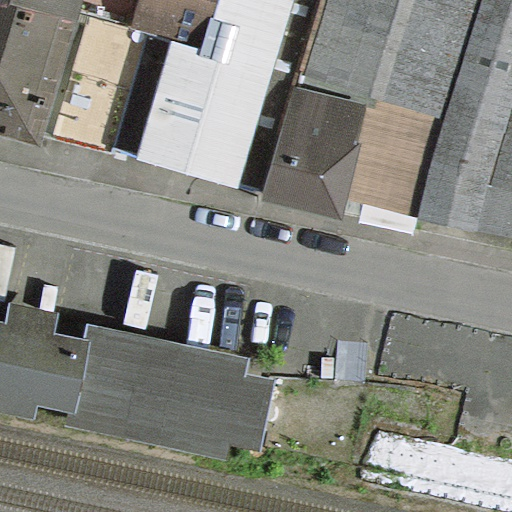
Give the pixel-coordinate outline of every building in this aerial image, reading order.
[(0,0),(0,123),(37,134),(38,126),(76,3),(76,0),(0,0)] [(38,126),(115,143),(150,26),(200,41),(211,0),(134,0),(130,17),(76,3),(38,126)] [(291,0),(211,0),(200,41),(150,26),(115,143),(238,180),(291,0)] [(511,0),(318,0),(260,187),(341,209),(348,189),(511,230),(511,0)] [(1,311),(0,310),(0,404),(31,411),(34,394),(73,402),(87,333),(50,325),(54,303),(5,293),(1,311)] [(87,333),(73,402),(69,418),(224,450),(227,433),(257,439),(271,374),(242,368),(246,351),(90,319),(87,333)]
